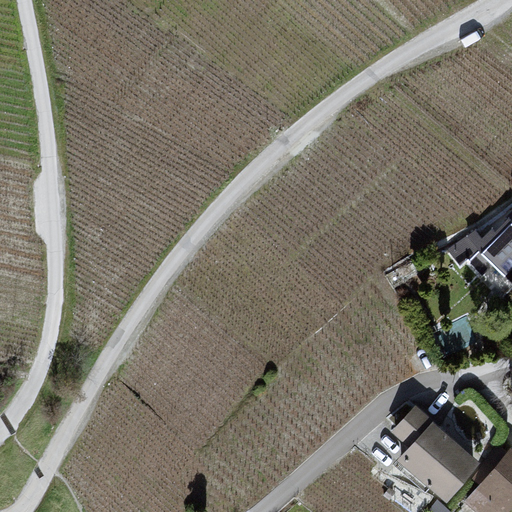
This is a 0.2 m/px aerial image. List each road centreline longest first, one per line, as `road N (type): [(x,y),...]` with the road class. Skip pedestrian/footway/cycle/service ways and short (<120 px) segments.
road 1 (residential): [(16,511),(121,332),(206,226),(294,134),(368,78),(498,0)]
road 2 (unclassified): [(0,432),(38,382),(56,320),(47,150),(21,0)]
